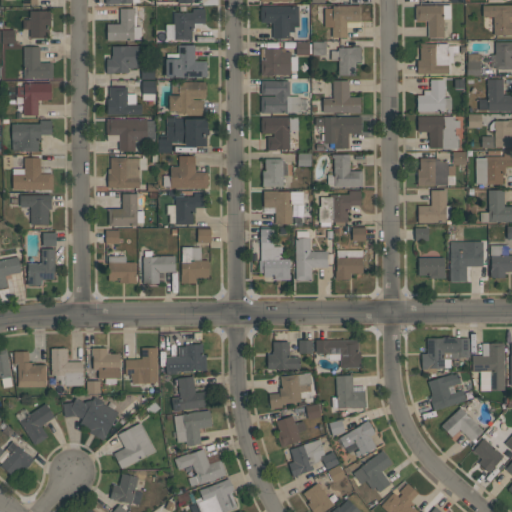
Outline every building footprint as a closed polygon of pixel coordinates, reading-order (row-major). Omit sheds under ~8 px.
[(511,34),(493,35),(493,17),(482,17),(482,5),(511,4),(511,34)] [(323,8),(332,8),(332,5),(359,5),(359,26),(346,26),(346,37),(331,37),(331,26),(324,27),(323,8)] [(449,5),(449,19),(443,19),(443,37),(427,37),(427,20),(415,21),(415,18),(414,18),(414,8),(415,8),(415,5),(449,5)] [(298,6),(298,27),(293,27),(293,31),(289,31),(289,38),(272,38),(272,22),(260,22),(260,6),(298,6)] [(106,40),(106,24),(119,23),(119,8),(134,8),(134,14),(135,14),(135,26),(140,26),(140,39),(133,39),(133,40),(106,40)] [(173,39),(173,12),(192,12),(192,8),(204,8),(204,23),(193,23),(193,27),(191,27),(191,39),(173,39)] [(50,10),(50,26),(46,26),(46,37),(29,37),(29,29),(22,29),(22,19),(29,19),(29,10),(50,10)] [(14,30),(14,43),(1,43),(1,30),(14,30)] [(308,55),(295,55),(295,41),(308,41),(308,55)] [(312,41),(324,41),(325,55),(312,55),(312,41)] [(511,41),(511,69),(494,69),(494,66),(490,66),(490,54),(494,54),(494,41),(511,41)] [(419,43),(426,43),(448,43),(448,45),(457,45),(457,52),(452,52),(452,62),(447,62),(447,73),(417,73),(417,60),(419,60),(419,43)] [(110,58),(110,55),(111,55),(111,46),(125,46),(125,45),(138,45),(138,67),(127,67),(127,72),(114,72),(114,73),(106,73),(106,59),(110,58)] [(206,77),(165,77),(164,58),(166,58),(166,53),(177,53),(177,45),(194,45),(194,61),(206,61),(206,77)] [(23,46),(39,46),(39,62),(51,62),(51,65),(52,65),(52,76),(51,76),(51,78),(23,79),(23,46)] [(355,75),(338,75),(337,60),(330,60),(330,50),(337,50),(337,47),(352,47),(352,46),(360,46),(360,62),(355,62),(355,75)] [(290,74),(266,74),(266,75),(260,75),(260,48),(284,48),(284,51),(290,51),(290,56),(296,56),(296,70),(290,70),(290,74)] [(479,53),(479,76),(466,75),(466,62),(467,62),(467,53),(479,53)] [(154,79),(141,79),(141,65),(154,65),(154,79)] [(511,110),(488,111),(488,110),(478,110),(478,99),(486,98),(486,78),(502,78),(502,95),(511,95),(511,110)] [(417,111),(416,95),(423,95),(423,90),(429,90),(429,79),(444,79),(444,97),(443,97),(450,97),(450,109),(444,109),(444,111),(417,111)] [(141,100),(141,93),(141,80),(155,80),(154,95),(154,100),(141,100)] [(260,113),(260,96),(274,95),(274,94),(260,94),(260,80),(274,80),(275,81),(289,81),(289,96),(299,95),(300,112),(290,112),(290,113),(260,113)] [(348,80),(348,97),(359,97),(359,112),(322,112),(322,98),(332,98),(331,80),(348,80)] [(204,81),(204,83),(205,83),(205,95),(204,95),(204,98),(192,98),(192,100),(202,100),(202,115),(187,115),(187,114),(176,114),(176,111),(168,111),(168,95),(171,95),(171,82),(178,82),(178,81),(204,81)] [(50,82),(50,99),(37,99),(37,115),(23,115),(23,96),(16,97),(16,86),(23,86),(23,83),(50,82)] [(107,114),(107,98),(109,98),(109,87),(127,87),(127,93),(135,93),(135,103),(141,103),(141,114),(107,114)] [(467,114),(480,114),(480,127),(467,127),(467,114)] [(206,119),(206,146),(184,146),(184,143),(173,143),(173,142),(171,142),(171,152),(157,152),(157,138),(158,138),(158,135),(165,135),(165,116),(173,116),(173,118),(184,118),(184,119),(206,119)] [(323,143),(323,116),(360,116),(360,133),(347,133),(347,148),(333,148),(333,143),(323,143)] [(454,116),(454,120),(458,120),(459,127),(454,127),(454,135),(457,135),(457,149),(441,149),(441,148),(428,148),(428,137),(427,131),(417,132),(417,116),(454,116)] [(260,117),(288,117),(297,117),(297,130),(289,130),(289,149),(275,149),(275,150),(266,150),(266,136),(272,136),(272,133),(261,133),(261,130),(260,130),(260,119),(260,117)] [(134,151),(118,151),(118,140),(107,141),(106,135),(106,132),(105,122),(106,122),(106,119),(146,118),(146,120),(154,120),(154,139),(146,139),(146,141),(134,141),(134,151)] [(493,120),(507,120),(507,119),(511,119),(511,134),(510,134),(510,138),(510,147),(494,147),(493,130),(488,130),(488,125),(492,121),(493,121),(493,120)] [(38,151),(20,151),(20,150),(11,150),(11,123),(39,123),(39,120),(51,120),(51,135),(40,135),(40,140),(38,140),(38,151)] [(480,136),(492,136),(492,148),(480,148),(480,136)] [(452,164),(452,151),(465,151),(465,164),(452,164)] [(310,153),(310,166),(297,166),(297,152),(310,153)] [(475,183),(475,158),(484,157),(484,156),(503,156),(503,153),(511,152),(511,167),(504,167),(504,172),(502,172),(502,184),(485,184),(485,183),(475,183)] [(327,185),(327,174),(333,174),(333,158),(331,158),(331,154),(349,154),(349,170),(361,170),(361,186),(333,186),(333,185),(327,185)] [(207,188),(170,188),(170,186),(162,186),(162,175),(169,175),(169,166),(178,166),(178,155),(194,155),(194,172),(206,172),(207,188)] [(107,187),(107,168),(110,168),(110,156),(126,156),(126,158),(146,158),(146,169),(138,169),(138,187),(107,187)] [(51,189),(12,189),(12,168),(23,168),(23,157),(39,157),(39,174),(51,174),(51,177),(52,177),(52,186),(51,186),(51,189)] [(262,186),(261,170),(264,170),(264,158),(282,158),(282,159),(287,163),(287,175),(282,175),(282,186),(262,186)] [(417,185),(417,169),(419,169),(419,158),(438,158),(438,161),(442,161),(442,162),(447,162),(447,166),(454,166),(454,184),(434,184),(434,185),(417,185)] [(487,212),(487,190),(503,189),(503,206),(511,206),(511,222),(480,222),(480,212),(487,212)] [(302,191),(302,203),(291,203),(291,224),(274,224),(274,208),(263,208),(263,190),(276,190),(276,191),(302,191)] [(360,190),(360,205),(349,205),(349,210),(347,210),(347,222),(344,222),(344,226),(334,226),(334,222),(329,222),(329,226),(320,226),(320,222),(318,222),(318,206),(319,206),(319,197),(329,197),(329,194),(348,194),(348,190),(360,190)] [(445,190),(445,205),(449,205),(449,218),(445,218),(445,222),(417,222),(417,205),(430,205),(430,190),(445,190)] [(174,224),(174,196),(193,196),(193,192),(205,192),(205,207),(194,207),(194,212),(192,212),(192,224),(174,224)] [(107,226),(107,208),(121,208),(121,193),(136,193),(136,226),(107,226)] [(29,206),(19,206),(19,194),(50,194),(51,209),(48,209),(48,211),(47,211),(47,224),(30,224),(29,206)] [(448,238),(448,225),(461,225),(461,238),(448,238)] [(351,240),(351,227),(364,227),(364,240),(351,240)] [(414,240),(414,227),(427,227),(427,240),(414,240)] [(210,242),(196,242),(197,228),(210,228),(210,242)] [(289,279),(274,279),(274,276),(263,276),(263,272),(258,272),(258,260),(260,260),(260,242),(259,242),(259,228),(273,228),(273,246),(281,246),(281,253),(278,253),(279,259),(288,259),(289,279)] [(104,243),(104,229),(118,229),(118,243),(104,243)] [(295,280),(294,237),(296,237),(296,230),(308,230),(308,237),(309,237),(309,251),(326,251),(327,267),(311,267),(311,279),(295,280)] [(55,232),(55,246),(42,246),(42,232),(55,232)] [(482,242),(482,266),(466,266),(466,281),(449,281),(449,263),(449,242),(482,242)] [(507,245),(507,254),(511,254),(511,271),(504,271),(504,277),(490,277),(489,265),(490,265),(490,256),(489,256),(489,245),(507,245)] [(181,247),(191,246),(191,247),(200,247),(200,260),(208,260),(208,277),(195,277),(195,283),(180,283),(180,274),(180,261),(181,261),(181,247)] [(54,248),(54,279),(44,279),(44,280),(41,280),(41,284),(27,284),(27,262),(40,262),(40,248),(54,248)] [(334,278),(334,270),(335,270),(335,249),(362,249),(362,272),(349,272),(349,278),(334,278)] [(142,257),(144,257),(144,251),(151,251),(151,257),(156,256),(174,255),(174,272),(158,272),(158,283),(142,283),(142,257)] [(20,271),(4,275),(6,286),(0,287),(0,260),(16,256),(20,271)] [(108,280),(108,256),(125,256),(125,262),(134,262),(134,282),(119,282),(119,280),(108,280)] [(417,257),(443,257),(444,272),(444,278),(428,278),(428,275),(417,275),(417,257)] [(420,353),(426,353),(426,338),(442,338),(442,336),(449,336),(449,337),(454,337),(468,337),(468,357),(458,357),(458,359),(450,359),(450,367),(444,367),(444,368),(435,368),(435,372),(422,372),(422,368),(420,368),(420,353)] [(357,339),(357,351),(359,351),(360,367),(339,368),(339,359),(328,359),(328,354),(327,354),(327,353),(315,353),(315,339),(357,339)] [(298,340),(311,340),(311,353),(298,353),(298,340)] [(266,369),(266,353),(271,353),(271,351),(272,351),(272,341),(288,341),(288,356),(299,356),(299,368),(287,368),(275,368),(275,369),(266,369)] [(165,357),(178,356),(178,346),(184,346),(184,344),(202,343),(202,354),(205,354),(205,370),(199,371),(199,370),(189,370),(189,371),(166,372),(165,357)] [(503,343),(503,390),(489,390),(489,391),(479,391),(479,372),(471,372),(471,355),(481,355),(481,343),(503,343)] [(107,352),(110,352),(110,353),(119,353),(119,378),(115,378),(115,383),(104,383),(104,378),(98,378),(98,369),(93,369),(92,356),(91,356),(91,348),(107,347),(107,352)] [(156,347),(156,383),(131,383),(131,375),(125,375),(124,359),(136,359),(136,358),(140,358),(140,347),(156,347)] [(82,385),(64,385),(64,384),(59,384),(59,379),(54,379),(54,375),(50,376),(50,348),(66,348),(67,361),(82,361),(82,385)] [(10,377),(0,378),(0,349),(3,349),(3,350),(5,349),(10,377)] [(28,362),(33,362),(33,364),(45,364),(45,387),(17,387),(17,364),(13,364),(13,351),(28,351),(28,362)] [(279,376),(309,373),(310,384),(309,384),(310,390),(299,392),(300,402),(282,404),(282,407),(270,409),(268,394),(279,393),(278,388),(281,387),(279,376)] [(427,381),(451,373),(452,374),(456,373),(460,383),(452,386),(454,392),(461,390),(465,400),(434,410),(429,397),(431,396),(431,394),(427,381)] [(364,406),(336,408),(336,407),(331,407),(331,397),(336,397),(335,376),(351,375),(352,391),(363,391),(364,406)] [(192,376),(195,392),(206,390),(209,405),(173,411),(171,397),(179,396),(176,378),(192,376)] [(99,380),(99,394),(86,394),(86,380),(99,380)] [(102,439),(88,432),(90,430),(79,424),(82,419),(75,415),(64,416),(62,403),(73,402),(74,398),(84,402),(85,401),(90,400),(92,400),(94,397),(103,402),(102,404),(117,412),(102,439)] [(54,416),(40,425),(47,436),(34,445),(18,421),(45,403),(54,416)] [(307,419),(305,406),(317,403),(320,416),(307,419)] [(451,436),(440,425),(460,407),(469,417),(469,416),(482,430),(471,441),(459,429),(451,436)] [(177,442),(173,416),(182,414),(182,413),(209,410),(211,426),(198,428),(200,444),(186,446),(185,441),(177,442)] [(297,432),(300,440),(281,447),(276,433),(280,431),(277,423),(276,424),(275,421),(292,415),(294,423),(302,420),(305,429),(297,432)] [(344,431),(340,419),(328,423),(332,435),(344,431)] [(375,433),(370,436),(371,438),(371,439),(375,447),(361,455),(361,454),(356,456),(354,452),(358,449),(354,441),(343,447),(338,438),(349,432),(348,431),(360,425),(359,424),(367,419),(375,433)] [(117,434),(139,422),(154,451),(140,458),(141,459),(121,469),(112,453),(124,447),(117,434)] [(323,450),(322,450),(324,455),(320,456),(321,460),(314,462),(315,463),(310,464),(312,469),(299,473),(299,474),(293,477),(288,463),(292,461),(291,458),(292,458),(289,449),(319,438),(323,450)] [(472,450),(483,438),(503,456),(488,472),(478,463),(481,459),(472,450)] [(12,440),(33,459),(25,468),(20,464),(11,475),(0,465),(0,463),(9,454),(4,449),(12,440)] [(219,460),(220,462),(221,462),(225,472),(224,472),(225,474),(215,478),(216,480),(209,483),(208,481),(199,484),(198,483),(190,486),(187,478),(195,475),(191,465),(177,470),(173,458),(188,452),(188,454),(202,448),(208,464),(219,460)] [(389,483),(378,491),(375,486),(371,489),(364,480),(360,484),(352,473),(360,466),(381,450),(391,463),(380,471),(389,483)] [(326,469),(320,457),(332,451),(338,463),(326,469)] [(332,482),(326,470),(338,464),(344,476),(332,482)] [(118,485),(121,473),(137,477),(130,503),(117,500),(117,501),(108,499),(112,484),(118,485)] [(199,511),(195,501),(194,499),(199,497),(200,500),(202,499),(198,490),(228,478),(233,491),(230,492),(236,507),(223,511),(199,511)] [(323,511),(312,511),(306,503),(309,502),(302,493),(317,483),(333,505),(323,511)] [(386,511),(380,505),(393,492),(398,497),(401,494),(398,492),(407,483),(417,493),(410,501),(413,504),(411,506),(417,511),(392,511),(391,511),(390,511),(386,511)] [(330,511),(337,505),(338,507),(347,498),(355,507),(355,506),(361,511),(330,511)]
